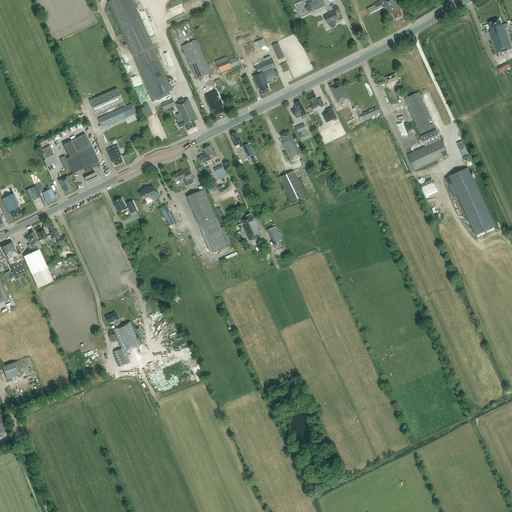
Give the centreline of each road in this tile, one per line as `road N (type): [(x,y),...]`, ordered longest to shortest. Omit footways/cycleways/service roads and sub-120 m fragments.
road 1 (secondary): [(189,144),(466,0)]
road 2 (track): [(57,207),(95,292),(111,364),(107,376),(12,418)]
road 3 (secondary): [(0,236),(125,174)]
road 4 (unclassified): [(49,511),(0,386)]
